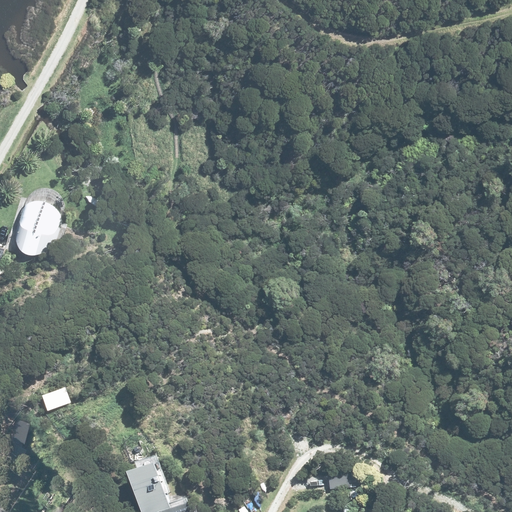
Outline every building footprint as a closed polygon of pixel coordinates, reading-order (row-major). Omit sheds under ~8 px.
[(23,207),(16,230),(16,234),(16,237),(17,240),(19,243),(21,246),(24,248),(26,250),(30,252),(33,253),(36,253),(40,252),(43,251),(46,250),(49,248),(51,246),(60,222),(60,218),(59,215),(58,212),(56,208),(54,206),(51,204),(48,202),(45,200),(42,200),(38,200),(35,200),(31,201),(28,202),(25,204),(23,207)] [(49,409),(71,401),(65,385),(43,394),(49,409)] [(147,511),(152,511),(173,505),(156,460),(132,468),(147,511)] [(353,473),(329,475),(331,489),(354,487),(353,473)] [(360,489),(346,491),(347,500),(362,498),(360,489)] [(165,509),(166,511),(193,511),(189,500),(165,509)]
